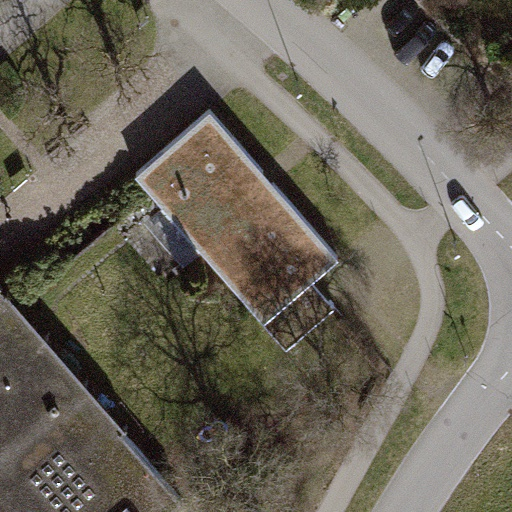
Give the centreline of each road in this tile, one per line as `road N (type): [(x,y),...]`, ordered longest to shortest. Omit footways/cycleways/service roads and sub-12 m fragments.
road 1 (residential): [(265,0),(511,246)]
road 2 (residential): [(406,511),(438,457),(511,369)]
